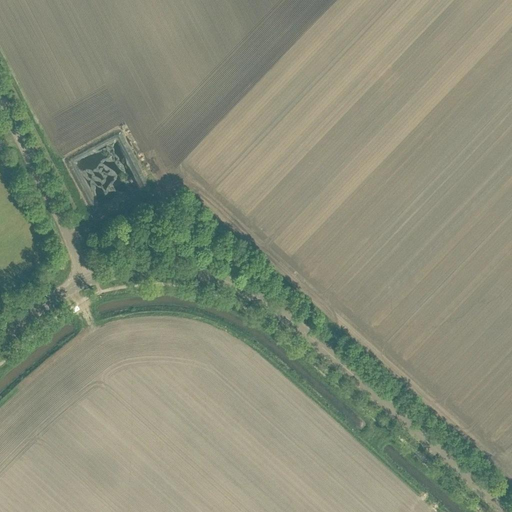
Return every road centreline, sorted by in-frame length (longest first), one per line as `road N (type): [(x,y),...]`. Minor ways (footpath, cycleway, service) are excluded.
road 1 (tertiary): [(504,511),(297,327),(239,288),(162,272),(87,282)]
road 2 (tertiary): [(87,282),(0,93)]
